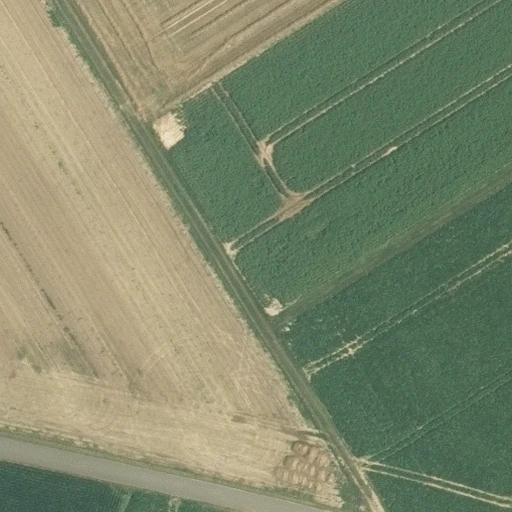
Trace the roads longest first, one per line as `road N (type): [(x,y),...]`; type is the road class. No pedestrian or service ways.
road 1 (track): [(511,176),(267,330),(379,511)]
road 2 (track): [(58,0),(267,330)]
road 3 (unclassified): [(0,447),(293,511)]
